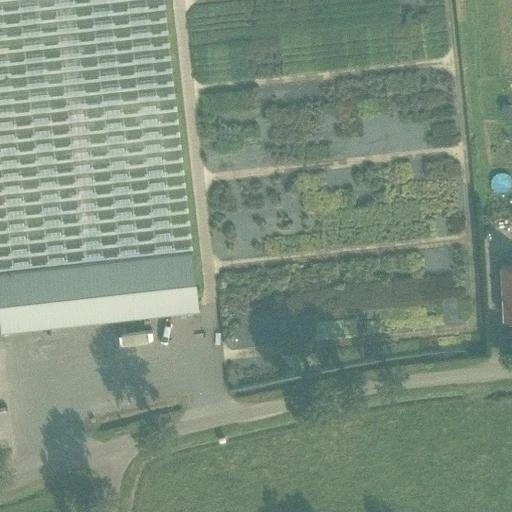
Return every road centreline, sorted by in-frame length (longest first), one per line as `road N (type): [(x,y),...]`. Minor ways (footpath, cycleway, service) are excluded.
road 1 (unclassified): [(125,442),(398,381),(511,367)]
road 2 (unclassified): [(0,485),(125,442)]
